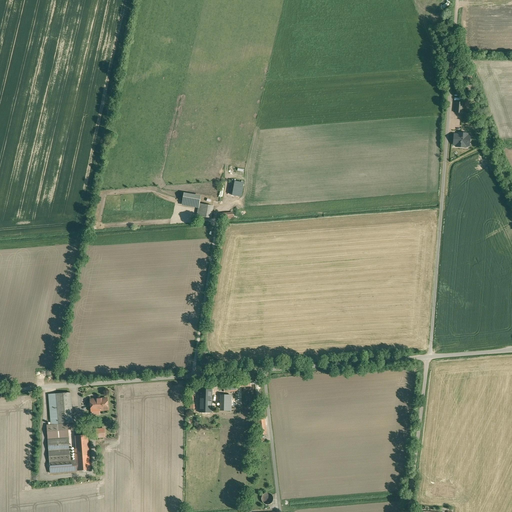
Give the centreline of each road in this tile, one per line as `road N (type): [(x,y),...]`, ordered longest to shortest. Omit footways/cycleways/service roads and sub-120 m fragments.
road 1 (unclassified): [(429,357),(0,391)]
road 2 (unclassified): [(429,357),(450,87)]
road 3 (unclassified): [(410,511),(429,357)]
